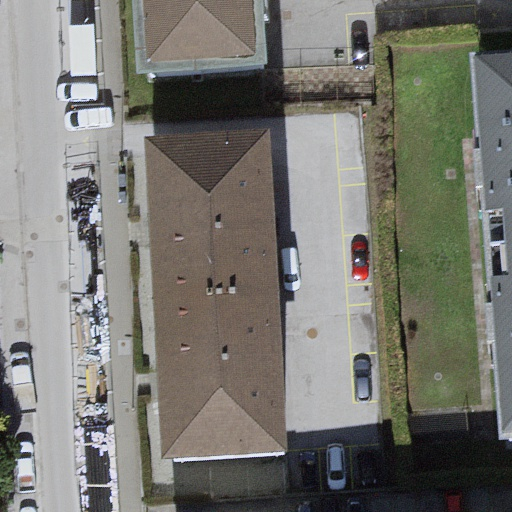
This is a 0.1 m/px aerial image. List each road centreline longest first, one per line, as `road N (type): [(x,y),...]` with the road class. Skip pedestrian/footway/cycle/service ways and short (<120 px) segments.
road 1 (residential): [(72,511),(54,216)]
road 2 (residential): [(54,216),(45,0)]
